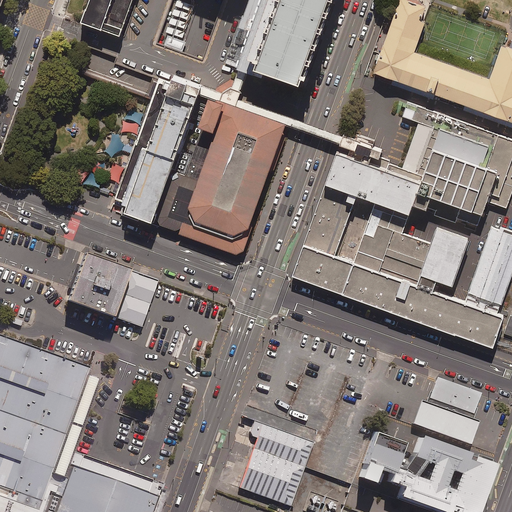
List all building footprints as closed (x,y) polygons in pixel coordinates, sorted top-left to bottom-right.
[(134,0),(89,0),(81,22),(121,36),(134,0)] [(248,0),(226,62),(239,67),(239,68),(247,70),(264,76),(266,70),(305,84),(335,0),(248,0)] [(400,0),(376,72),(511,119),(511,43),(510,48),(504,46),(493,79),(416,52),(427,22),(424,21),(429,6),(412,0),(400,0)] [(167,45),(182,50),(184,41),(170,36),(167,45)] [(172,81),(160,76),(152,98),(112,210),(153,224),(202,88),(203,85),(175,75),(172,81)] [(219,99),(213,97),(186,174),(180,172),(173,175),(158,218),(162,226),(237,255),(244,250),(253,228),(251,225),(270,171),(275,170),(286,137),(285,132),(288,123),(232,103),(220,98),(219,99)] [(343,139),(294,276),(494,348),(505,316),(500,314),(465,302),(452,298),(435,292),(438,282),(455,288),(472,240),(439,228),(434,241),(407,232),(416,206),(430,211),(431,209),(436,211),(434,216),(457,224),(459,219),(478,226),(482,215),(485,216),(490,201),(507,207),(511,192),(511,139),(408,102),(408,104),(403,116),(419,122),(402,168),(390,163),(391,160),(382,157),(384,151),(383,149),(347,136),(345,135),(343,139)] [(502,230),(492,226),(465,302),(500,314),(508,293),(511,280),(511,230),(502,227),(502,230)] [(133,269),(86,253),(73,288),(69,300),(116,317),(133,269)] [(133,272),(117,317),(142,326),(158,281),(133,272)] [(0,334),(0,487),(41,503),(54,506),(72,452),(98,379),(88,375),(90,367),(0,334)] [(482,392),(438,376),(432,394),(476,410),(482,392)] [(484,419),(423,397),(414,421),(475,443),(484,419)] [(314,442),(262,423),(239,488),(291,506),(305,466),(314,442)] [(472,511),(489,465),(414,438),(392,498),(431,511),(472,511)] [(155,511),(165,485),(72,452),(54,506),(41,503),(37,511),(155,511)] [(37,511),(41,503),(0,487),(0,511),(37,511)]
